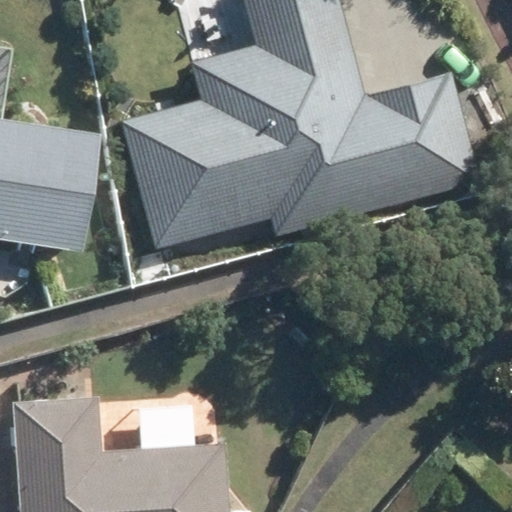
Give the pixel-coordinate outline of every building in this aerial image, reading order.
[(237,0),(94,0),(112,65),(245,30),(237,0)] [(199,115),(229,227),(456,168),(427,56),(398,62),(395,48),(386,50),(382,34),(356,41),(360,57),(351,60),(354,75),(199,115)] [(0,240),(80,252),(99,130),(0,114),(0,240)] [(75,300),(67,268),(42,274),(51,306),(75,300)] [(92,397),(8,402),(14,511),(223,511),(219,444),(99,452),(93,452),(92,397)]
